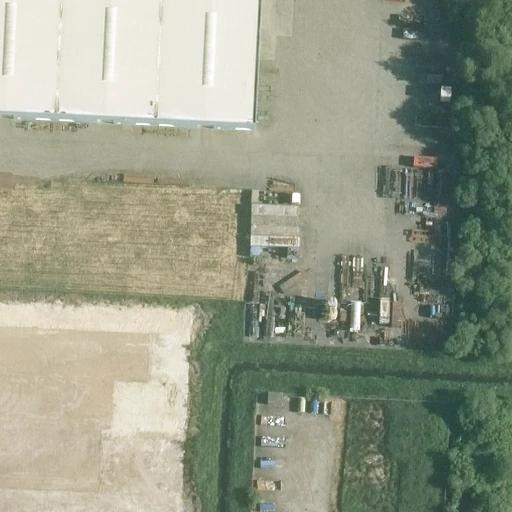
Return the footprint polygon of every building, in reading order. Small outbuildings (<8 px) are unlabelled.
[(0,0),(0,119),(254,132),(260,0),(0,0)] [(301,247),(302,211),(251,210),(250,246),(301,247)] [(417,248),(438,248),(438,229),(417,229),(417,248)] [(256,296),(265,296),(264,270),(256,270),(256,296)] [(277,297),(277,278),(269,277),(268,297),(277,297)] [(353,332),(361,332),(362,299),(354,298),(353,332)] [(267,406),(282,407),(282,396),(267,395),(267,406)]
